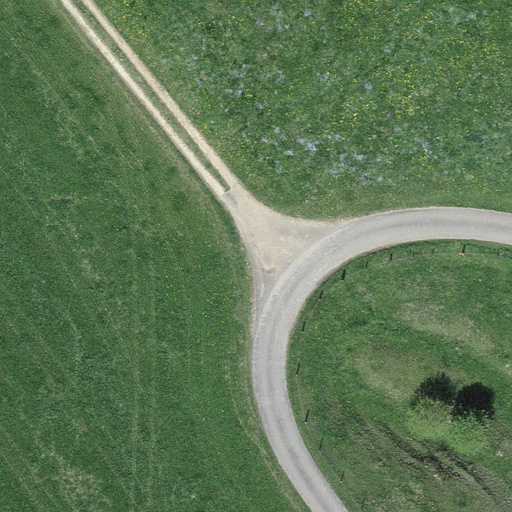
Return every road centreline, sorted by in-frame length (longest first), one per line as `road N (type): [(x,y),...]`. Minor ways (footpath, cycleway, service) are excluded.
road 1 (unclassified): [(511,231),(404,225),(341,236),(288,271),(269,313),(264,365),(272,420),(330,511)]
road 2 (track): [(288,271),(73,0)]
